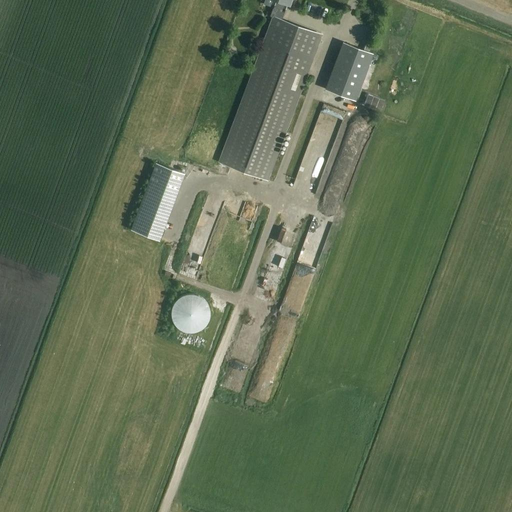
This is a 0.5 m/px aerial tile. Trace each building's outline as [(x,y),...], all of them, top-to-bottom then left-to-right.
[(221,162),(267,179),(298,94),(300,94),(311,64),(309,64),(320,34),(282,20),(287,5),(289,6),(291,0),(272,0),(276,1),(270,16),(274,18),(221,162)] [(326,89),(355,100),(372,53),(343,43),(326,89)] [(319,112),(297,188),(319,194),(341,118),(319,112)] [(344,141),(339,156),(352,160),(357,145),(344,141)] [(286,179),(294,181),(295,175),(287,173),(286,179)] [(241,220),(251,222),(254,206),(244,204),(241,220)] [(205,300),(198,295),(189,294),(181,296),(175,302),(171,310),(172,318),(176,326),(183,331),(192,332),(200,330),(206,324),(210,316),(209,308),(205,300)]
